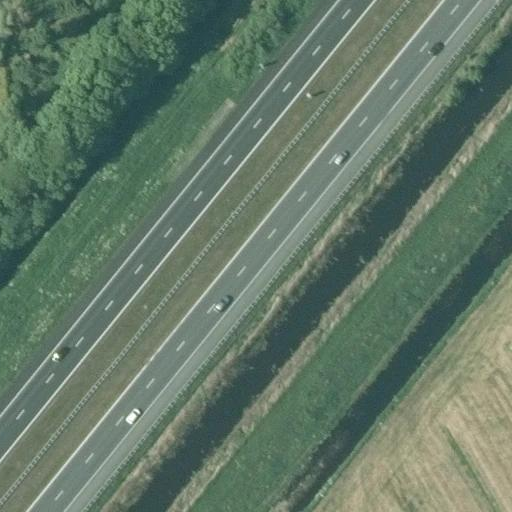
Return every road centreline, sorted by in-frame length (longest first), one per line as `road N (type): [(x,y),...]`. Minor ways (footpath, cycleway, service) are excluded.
road 1 (motorway): [(39,511),(457,0)]
road 2 (motorway): [(356,0),(0,436)]
